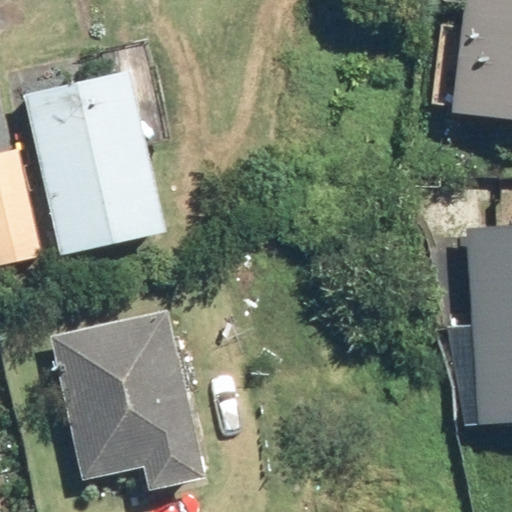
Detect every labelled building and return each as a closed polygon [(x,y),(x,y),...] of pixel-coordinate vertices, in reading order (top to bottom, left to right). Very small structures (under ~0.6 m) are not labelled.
[(511,0),(453,0),(442,114),(511,120),(511,0)] [(36,107),(66,252),(146,236),(115,91),(36,107)] [(0,159),(0,263),(35,256),(14,156),(0,159)] [(511,227),(444,232),(456,432),(511,429),(511,227)] [(193,467),(164,321),(55,342),(84,489),(193,467)]
